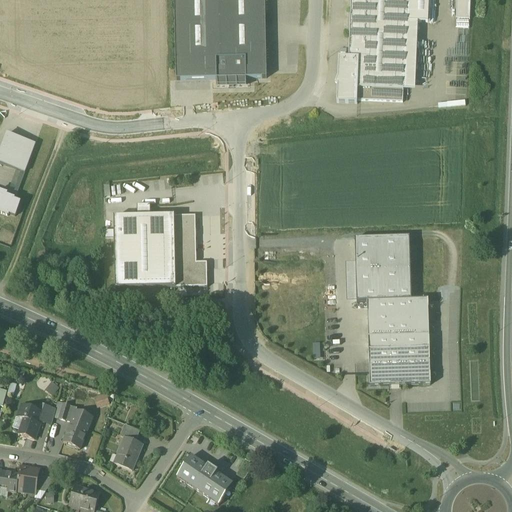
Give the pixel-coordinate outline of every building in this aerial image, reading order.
[(264,0),(174,0),(176,82),(216,82),(216,87),(229,87),(229,89),(234,89),(234,86),(246,86),(246,81),(267,80),(264,0)] [(350,0),(348,60),(338,59),(337,80),(335,86),(337,87),(336,105),(357,106),(357,103),(403,104),(403,92),(415,93),(418,19),(420,19),(420,10),(406,9),(406,0),(350,0)] [(470,0),(456,0),(456,21),(470,22),(470,0)] [(35,146),(7,136),(0,154),(0,165),(25,174),(35,146)] [(208,176),(194,177),(195,186),(209,185),(208,176)] [(15,201),(7,198),(7,197),(0,193),(0,210),(1,211),(0,212),(0,214),(8,218),(9,216),(15,218),(20,205),(14,203),(15,201)] [(153,217),(153,206),(140,207),(140,217),(153,217)] [(207,264),(196,264),(196,216),(175,217),(177,287),(197,286),(208,286),(207,264)] [(175,217),(116,218),(117,288),(177,287),(175,217)] [(367,304),(411,302),(409,239),(355,241),(357,304),(367,304)] [(411,302),(367,304),(369,352),(429,350),(428,302),(411,302)] [(429,350),(369,352),(370,388),(431,386),(429,350)] [(59,390),(52,385),(48,389),(55,395),(59,390)] [(109,396),(95,398),(97,409),(111,407),(109,396)] [(31,407),(25,405),(22,406),(22,408),(22,407),(18,418),(24,421),(19,436),(35,441),(37,434),(37,433),(40,426),(39,425),(40,423),(43,415),(42,415),(30,410),(31,407)] [(71,408),(63,406),(59,422),(66,424),(71,408)] [(55,412),(44,408),(42,415),(43,415),(40,423),(51,427),(55,412)] [(92,420),(76,413),(72,425),(88,431),(92,420)] [(88,431),(72,425),(64,445),(80,452),(88,431)] [(140,433),(125,427),(120,439),(125,441),(125,440),(136,444),(140,433)] [(136,444),(125,440),(125,441),(114,466),(132,473),(143,447),(136,444)] [(217,474),(209,468),(208,469),(194,459),(182,477),(188,482),(186,485),(210,501),(212,498),(218,502),(230,484),(216,475),(217,474)] [(39,472),(21,469),(19,477),(17,493),(35,496),(36,492),(38,478),(39,472)] [(2,473),(0,472),(0,489),(8,491),(8,489),(0,487),(0,477),(1,474),(2,473)] [(1,474),(0,477),(0,487),(8,489),(8,491),(8,493),(16,495),(17,493),(19,477),(1,474)] [(55,480),(38,478),(36,492),(46,493),(55,480)] [(95,511),(100,497),(76,489),(71,506),(82,509),(92,511),(95,511)]
